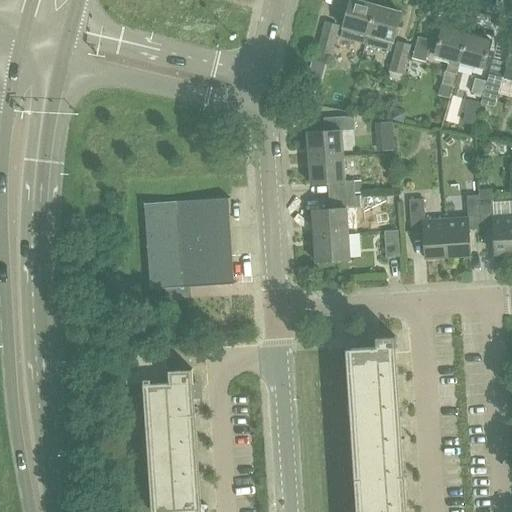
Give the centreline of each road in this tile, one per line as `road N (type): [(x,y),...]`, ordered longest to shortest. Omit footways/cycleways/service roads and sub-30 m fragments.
road 1 (primary): [(17,60),(0,181),(12,377),(31,511)]
road 2 (primary): [(56,511),(44,245),(58,68)]
road 3 (residential): [(503,511),(492,301)]
road 4 (residential): [(277,313),(261,106)]
road 5 (secondary): [(58,68),(261,106)]
road 6 (residential): [(418,305),(432,511)]
road 7 (residential): [(227,511),(218,385),(230,365),(279,361)]
road 8 (secondary): [(262,68),(68,28)]
road 9 (residential): [(289,511),(279,361)]
road 10 (residential): [(277,313),(418,305)]
